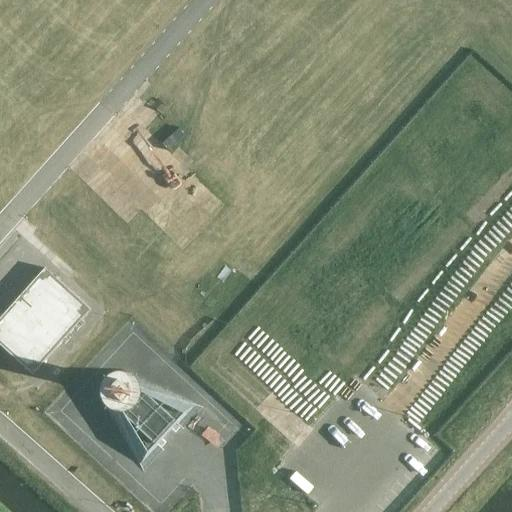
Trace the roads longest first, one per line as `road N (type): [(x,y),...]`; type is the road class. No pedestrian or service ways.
road 1 (unknown): [(343,511),(363,448),(252,334)]
road 2 (tertiary): [(430,511),(511,422)]
